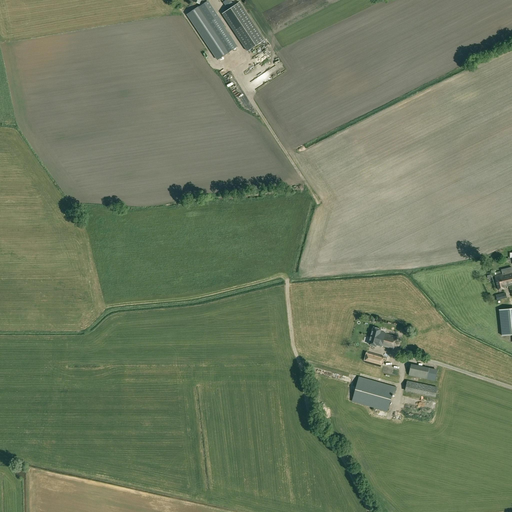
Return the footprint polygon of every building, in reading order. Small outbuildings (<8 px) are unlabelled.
[(221,20),(208,1),(187,15),(218,60),(224,55),(237,47),(220,21),(221,20)] [(222,13),(247,51),(265,39),(240,2),(222,13)] [(268,69),(281,60),(277,54),(263,63),(262,62),(259,64),(260,65),(248,73),(251,78),(262,70),(261,68),(266,65),(268,69)] [(263,73),(264,74),(261,76),(265,82),(275,76),(270,69),(263,73)] [(498,290),(504,288),(504,287),(511,285),(511,267),(501,270),(502,274),(501,274),(495,276),(498,290)] [(511,308),(499,309),(502,335),(511,334),(511,308)] [(376,344),(393,349),(397,337),(385,333),(380,331),(381,329),(373,327),(368,344),(376,346),(376,344)] [(365,362),(381,367),(383,356),(368,352),(365,362)] [(408,375),(435,381),(437,369),(429,368),(429,367),(410,363),(408,375)] [(384,366),(381,377),(396,380),(398,370),(384,366)] [(352,401),(387,411),(392,393),(395,394),(396,387),(359,377),(352,401)] [(405,390),(435,396),(437,387),(407,381),(405,390)]
